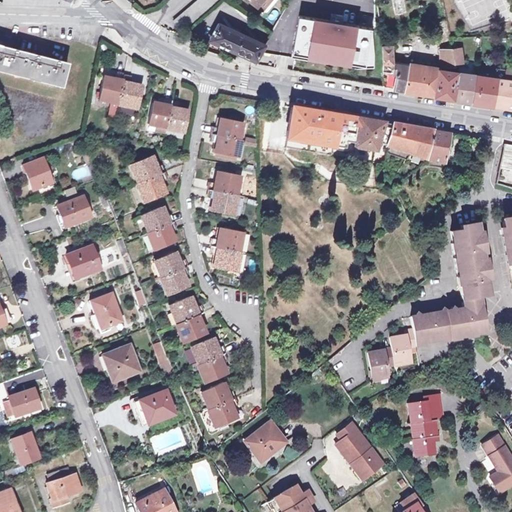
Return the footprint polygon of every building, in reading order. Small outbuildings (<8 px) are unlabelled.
[(200,0),(173,23),(182,34),(222,0),(200,0)] [(248,0),(263,12),(272,0),(248,0)] [(300,16),(292,58),(296,59),(357,70),(375,69),(375,55),(373,29),(300,16)] [(442,24),(444,37),(450,36),(447,22),(442,24)] [(211,40),(239,52),(249,56),(258,61),(262,53),(267,46),(219,24),(211,40)] [(392,87),(404,90),(407,65),(391,62),(392,46),(380,44),(381,70),(392,72),(392,87)] [(454,56),(453,49),(452,48),(441,50),(442,58),(454,56)] [(0,74),(59,88),(65,64),(62,63),(51,61),(3,50),(1,50),(0,49),(0,74)] [(453,49),(454,56),(456,66),(457,73),(460,73),(465,74),(461,53),(453,49)] [(476,102),(494,105),(499,78),(502,79),(503,71),(495,70),(495,68),(492,53),(485,54),(487,61),(483,61),(481,76),(478,76),(473,102),(476,102)] [(456,66),(454,56),(442,58),(443,67),(456,66)] [(439,70),(407,65),(404,90),(423,93),(426,93),(436,95),(439,70)] [(503,71),(502,79),(510,80),(511,73),(511,70),(504,68),(504,70),(503,71)] [(453,96),(457,73),(439,70),(436,95),(448,98),(452,98),(453,96)] [(473,102),(478,76),(465,74),(460,73),(456,95),(459,95),(459,99),(461,100),(473,102)] [(128,84),(129,79),(121,77),(122,75),(114,74),(113,79),(102,77),(96,100),(115,104),(115,106),(133,110),(138,87),(128,84)] [(508,108),(511,108),(511,80),(510,80),(502,79),(499,78),(494,105),(497,106),(508,108)] [(162,128),(178,131),(184,108),(175,106),(176,101),(168,100),(169,98),(162,96),(161,101),(151,99),(145,121),(162,126),(162,128)] [(385,144),(387,135),(390,123),(379,122),(344,115),(301,108),(291,106),(286,136),(343,147),(344,140),(353,142),(352,146),(374,149),(376,141),(385,144)] [(219,120),(217,129),(212,128),(210,135),(212,135),(210,143),(215,144),(213,154),(236,159),(240,142),(237,142),(242,125),(219,120)] [(385,145),(425,158),(431,130),(413,127),(390,123),(387,135),(385,144),(385,145)] [(438,132),(431,130),(425,158),(425,161),(430,162),(430,159),(442,162),(448,133),(438,132)] [(343,147),(352,148),(352,146),(353,142),(344,140),(343,147)] [(511,146),(502,145),(497,167),(511,170),(511,166),(511,146)] [(21,167),(24,176),(27,175),(33,191),(55,182),(52,175),(49,177),(41,159),(21,167)] [(132,170),(139,187),(137,188),(144,206),(166,197),(162,187),(168,185),(165,177),(167,176),(164,170),(159,172),(155,161),(132,170)] [(216,173),(213,183),(208,182),(206,189),(208,190),(206,198),(211,199),(208,210),(231,216),(236,197),(234,197),(239,178),(216,173)] [(58,207),(66,227),(89,219),(82,199),(58,207)] [(142,218),(149,235),(147,236),(154,251),(176,243),(172,234),(176,232),(173,225),(176,224),(172,217),(168,219),(164,210),(142,218)] [(511,218),(501,220),(511,276),(511,218)] [(481,265),(478,243),(474,244),(474,239),(477,238),(474,222),(457,224),(458,229),(448,230),(458,298),(477,295),(486,293),(482,271),(478,271),(477,265),(481,265)] [(219,228),(216,240),(211,239),(209,246),(211,246),(209,254),(214,256),(212,266),(234,272),(239,254),(237,253),(242,234),(219,228)] [(63,256),(66,265),(69,264),(74,277),(97,269),(88,246),(63,256)] [(155,263),(161,278),(159,279),(165,295),(187,286),(183,277),(188,276),(185,268),(187,268),(184,262),(180,264),(176,254),(155,263)] [(140,290),(134,292),(138,305),(144,304),(140,290)] [(87,301),(91,313),(89,314),(86,317),(84,320),(84,324),(85,327),(87,330),(89,331),(91,331),(93,336),(108,330),(106,326),(119,322),(109,293),(87,301)] [(477,296),(477,295),(458,298),(459,299),(459,301),(468,299),(469,305),(472,304),(473,311),(479,310),(478,306),(477,296)] [(169,305),(176,322),(173,323),(181,341),(203,332),(199,322),(203,320),(200,312),(201,312),(199,306),(195,308),(191,297),(169,305)] [(460,306),(436,310),(436,313),(429,314),(428,311),(407,315),(409,328),(401,330),(402,333),(394,334),(395,338),(387,340),(388,347),(381,348),(382,352),(373,353),(372,350),(364,351),(368,378),(377,377),(376,372),(384,371),(383,368),(391,366),(391,363),(390,359),(397,358),(398,362),(406,361),(404,346),(412,344),(411,341),(414,341),(461,334),(461,331),(470,329),(470,332),(481,330),(482,330),(479,310),(473,311),(472,304),(469,305),(468,299),(459,301),(460,306)] [(191,347),(198,364),(196,365),(203,383),(225,374),(222,365),(227,363),(224,355),(225,354),(222,346),(218,348),(214,338),(191,347)] [(163,343),(154,347),(161,363),(169,360),(166,352),(163,343)] [(127,346),(103,354),(108,368),(106,369),(110,381),(136,371),(127,346)] [(169,360),(161,363),(166,374),(174,371),(169,360)] [(200,392),(207,409),(205,410),(212,428),(237,418),(233,407),(238,405),(235,398),(233,398),(230,391),(226,392),(222,383),(200,392)] [(7,395),(8,399),(2,401),(7,413),(13,411),(13,413),(38,403),(31,386),(7,395)] [(165,390),(137,401),(139,407),(134,408),(141,425),(174,413),(165,390)] [(423,394),(423,398),(425,398),(428,418),(432,417),(442,416),(439,392),(423,394)] [(423,398),(407,400),(410,420),(428,418),(425,398),(423,398)] [(428,418),(410,420),(414,454),(433,452),(431,434),(434,434),(432,417),(428,418)] [(243,441),(259,460),(284,440),(268,420),(243,441)] [(337,434),(341,439),(356,428),(351,423),(337,434)] [(341,439),(338,442),(353,462),(351,463),(356,470),(360,467),(367,476),(383,464),(356,428),(341,439)] [(10,437),(20,463),(39,456),(29,430),(10,437)] [(498,491),(511,482),(511,458),(497,433),(481,443),(494,464),(496,463),(497,465),(495,466),(497,470),(500,474),(491,480),(498,491)] [(338,442),(336,444),(351,463),(353,462),(338,442)] [(360,467),(356,470),(363,479),(367,476),(360,467)] [(80,491),(74,474),(60,479),(59,476),(69,473),(67,468),(46,475),(49,483),(47,484),(52,499),(53,501),(65,496),(66,496),(80,491)] [(497,470),(489,475),(491,480),(500,474),(497,470)] [(19,511),(18,506),(15,507),(8,489),(7,489),(4,482),(0,483),(0,511),(19,511)] [(267,501),(273,511),(311,511),(307,504),(301,494),(295,484),(286,490),(279,494),(267,501)] [(15,507),(18,506),(11,487),(8,489),(15,507)] [(172,511),(160,488),(140,499),(143,504),(138,507),(140,511),(172,511)] [(308,490),(301,494),(307,504),(314,500),(311,495),(308,490)] [(419,504),(411,493),(393,505),(397,511),(428,511),(422,502),(419,504)] [(65,496),(53,501),(52,499),(49,500),(51,508),(68,502),(66,496),(65,496)] [(143,504),(140,499),(135,502),(138,507),(143,504)]
